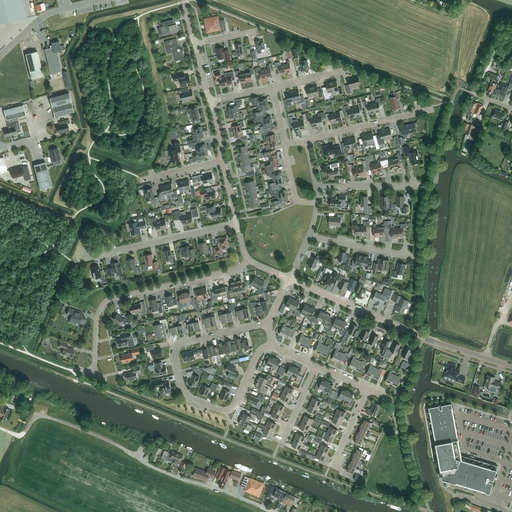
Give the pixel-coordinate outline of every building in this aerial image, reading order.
[(0,0),(0,23),(23,18),(18,0),(0,0)] [(218,16),(203,19),(206,34),(221,31),(221,28),(226,27),(224,20),(219,21),(218,16)] [(160,35),(162,35),(163,35),(167,34),(167,33),(170,33),(170,34),(178,32),(176,24),(175,24),(173,18),(161,21),(162,27),(161,27),(161,28),(157,28),(158,33),(159,33),(160,35)] [(179,48),(177,40),(177,39),(164,41),(167,54),(174,53),(176,61),(185,59),(183,50),(181,51),(181,49),(180,48),(179,48)] [(261,49),(266,48),(265,44),(264,44),(263,40),(257,42),(257,41),(255,41),(257,50),(258,54),(262,53),(261,49)] [(64,45),(60,46),(59,41),(51,43),(52,48),(44,50),(50,74),(61,71),(57,52),(61,51),(61,50),(65,49),(64,45)] [(248,55),(246,46),(242,47),(242,44),(235,45),(237,56),(244,54),(244,56),(248,55)] [(216,49),(218,59),(224,58),(225,61),(231,60),(228,50),(223,51),(223,48),(216,49)] [(25,54),(31,79),(43,77),(37,51),(25,54)] [(308,64),(309,64),(308,60),(299,62),(298,58),(294,59),(296,67),(300,66),(301,71),(303,70),(309,68),(308,64)] [(286,73),(284,65),(281,65),(280,62),(275,63),(276,69),(279,68),(281,75),(286,73)] [(271,71),(274,70),(272,63),(269,64),(269,65),(267,65),(268,69),(264,69),(267,78),(272,77),(271,71)] [(267,78),(264,69),(261,70),(261,67),(258,68),(255,68),(257,74),(260,73),(261,80),(267,78)] [(247,82),(252,81),(251,75),(254,74),(253,68),(249,68),(250,72),(245,73),(247,82)] [(247,82),(245,73),(241,74),(241,72),(240,70),(235,71),(236,78),(239,77),(241,83),(247,82)] [(221,78),(221,74),(220,71),(215,72),(216,79),(219,78),(221,87),(227,86),(225,77),(221,78)] [(235,80),(233,72),(224,74),(225,77),(227,86),(233,85),(232,81),(235,80)] [(189,75),(185,76),(181,77),(180,73),(173,75),(174,81),(180,80),(182,88),(181,88),(187,87),(187,86),(186,83),(190,82),(189,75)] [(350,87),(360,85),(358,77),(348,80),(349,85),(345,85),(347,94),(351,93),(350,87)] [(340,94),(343,94),(342,88),(338,89),(336,81),(331,82),(333,92),(339,90),(340,94)] [(495,88),(496,84),(491,82),(487,92),(492,94),(495,88)] [(500,90),(497,96),(504,98),(506,92),(508,87),(501,84),(500,85),(499,89),(500,90)] [(320,99),(324,98),(321,89),(318,90),(317,86),(311,87),(314,97),(317,96),(317,98),(320,97),(320,99)] [(194,98),(192,91),(189,92),(188,88),(178,91),(179,95),(181,94),(183,103),(187,102),(187,100),(194,98)] [(299,91),(295,92),(295,91),(292,92),(294,101),(298,100),(299,104),(305,103),(303,95),(300,96),(299,91)] [(288,103),(294,101),(292,92),(289,92),(289,93),(286,94),(287,99),(288,103)] [(398,99),(401,98),(399,92),(394,93),(395,97),(390,99),(393,109),(400,107),(398,99)] [(74,112),(71,102),(69,93),(49,98),(54,117),(74,112)] [(258,106),(268,104),(267,99),(258,101),(257,97),(251,99),(252,105),(257,103),(258,106)] [(379,105),(382,104),(381,98),(376,99),(376,103),(373,103),(375,113),(381,112),(379,105)] [(229,113),(239,111),(238,108),(241,107),(240,105),(242,104),(241,101),(236,102),(236,106),(228,108),(229,113)] [(373,103),(367,105),(366,101),(363,102),(365,108),(368,107),(369,114),(375,113),(373,103)] [(470,121),(473,114),(478,103),(471,101),(465,114),(468,115),(468,116),(467,119),(468,120),(470,121)] [(360,109),(363,109),(361,103),(358,103),(359,107),(353,108),(356,118),(361,116),(360,109)] [(483,105),(480,104),(478,103),(473,114),(476,115),(475,117),(478,118),(479,116),(483,105)] [(266,114),(265,110),(269,109),(268,104),(258,106),(259,109),(256,110),(257,112),(253,113),(254,116),(261,115),(266,114)] [(23,105),(3,110),(6,120),(25,115),(23,105)] [(356,118),(353,108),(348,110),(347,106),(344,107),(345,113),(348,112),(350,119),(356,118)] [(192,122),(199,120),(196,107),(189,109),(187,110),(188,115),(190,114),(192,122)] [(325,118),(324,112),(323,109),(318,110),(319,114),(318,114),(318,117),(315,117),(318,127),(323,126),(321,119),(325,118)] [(341,118),(344,117),(342,110),(339,111),(339,112),(334,114),(336,122),(342,121),(341,118)] [(503,120),(505,114),(494,110),(492,116),(503,120)] [(239,120),(245,119),(244,115),(242,115),(242,113),(239,114),(239,111),(229,113),(230,118),(238,117),(239,120)] [(304,122),(307,121),(305,113),(302,114),(303,117),(300,118),(301,121),(298,121),(300,131),(306,130),(304,122)] [(318,127),(315,117),(310,118),(309,113),(305,113),(307,121),(310,120),(312,128),(318,127)] [(272,122),(271,116),(267,117),(266,114),(261,115),(254,116),(256,122),(261,121),(262,124),(272,122)] [(331,124),(336,122),(334,114),(329,115),(328,114),(325,114),(327,122),(330,121),(331,124)] [(297,119),(292,120),(291,117),(288,118),(290,126),(293,125),(295,132),(300,131),(298,121),(297,119)] [(58,133),(69,131),(67,124),(70,123),(69,120),(58,122),(59,126),(57,126),(58,133)] [(19,127),(18,121),(7,124),(8,129),(4,130),(6,136),(16,134),(16,132),(20,131),(19,127)] [(242,130),(241,127),(245,127),(243,121),(238,122),(238,126),(232,127),(233,133),(242,130)] [(264,129),(273,127),(272,122),(262,124),(263,127),(260,127),(261,130),(258,130),(259,134),(265,132),(264,129)] [(408,133),(416,131),(414,124),(400,127),(402,134),(403,134),(403,136),(407,137),(408,133)] [(467,130),(463,142),(465,142),(466,140),(469,141),(471,136),(470,136),(474,126),(469,124),(467,130)] [(192,134),(202,132),(201,127),(193,128),(192,125),(186,126),(187,130),(188,130),(189,132),(192,131),(192,134)] [(179,138),(178,129),(170,131),(172,139),(179,138)] [(397,137),(394,137),(394,138),(392,138),(390,129),(384,130),(387,140),(390,139),(391,142),(395,141),(396,145),(399,144),(397,137)] [(247,139),(246,135),(246,133),(243,134),(242,130),(233,133),(235,138),(241,137),(242,140),(247,139)] [(203,137),(202,132),(192,134),(193,137),(189,138),(190,140),(188,141),(188,144),(189,144),(195,143),(195,139),(203,137)] [(267,142),(276,140),(275,134),(269,136),(268,133),(262,134),(263,140),(267,139),(267,142)] [(375,145),(374,141),(372,133),(367,134),(369,144),(372,143),(373,146),(375,145)] [(364,145),(369,144),(367,134),(362,136),(363,143),(360,144),(362,150),(365,149),(364,145)] [(362,150),(360,144),(357,145),(355,137),(349,138),(352,148),(355,148),(358,150),(358,151),(362,150)] [(349,149),(352,148),(349,138),(344,140),(346,148),(343,148),(344,154),(347,153),(349,149)] [(271,147),(277,145),(276,140),(267,142),(268,145),(265,146),(266,151),(272,150),(271,147)] [(171,162),(179,160),(177,152),(181,151),(179,142),(172,144),(173,150),(169,151),(171,162)] [(196,152),(206,150),(205,144),(196,146),(195,143),(189,144),(188,144),(189,148),(192,147),(193,150),(196,149),(196,152)] [(336,156),(342,154),(340,146),(334,147),(333,144),(322,147),(324,156),(333,154),(334,156),(336,156)] [(411,165),(420,163),(417,151),(411,153),(409,146),(403,147),(405,156),(409,155),(411,165)] [(57,148),(50,150),(52,157),(50,157),(51,162),(53,161),(54,165),(61,163),(57,148)] [(205,160),(205,156),(207,155),(206,150),(196,152),(197,155),(193,156),(193,158),(190,159),(191,163),(205,160)] [(269,159),(270,162),(279,160),(277,154),(275,155),(274,150),(263,153),(264,157),(265,157),(265,160),(269,159)] [(240,160),(248,158),(247,152),(238,154),(240,160)] [(398,159),(402,158),(400,152),(397,153),(397,155),(395,156),(396,158),(393,159),(395,169),(401,167),(398,159)] [(382,168),(386,167),(382,153),(379,154),(380,158),(379,159),(377,162),(378,163),(375,163),(378,173),(383,172),(382,168)] [(393,159),(388,160),(387,157),(386,157),(385,153),(382,153),(386,167),(389,166),(390,170),(395,169),(393,159)] [(241,167),(250,165),(248,158),(240,160),(241,167)] [(274,167),(280,165),(279,160),(270,162),(271,165),(266,166),(267,168),(266,169),(267,172),(272,171),(274,170),(274,167)] [(364,168),(367,167),(366,160),(365,160),(362,161),(363,166),(358,167),(360,177),(366,176),(364,168)] [(339,175),(340,175),(338,167),(339,167),(338,161),(330,163),(331,167),(332,167),(332,168),(327,169),(329,178),(330,178),(329,177),(339,174),(339,175)] [(34,165),(40,189),(51,187),(45,162),(34,165)] [(360,177),(358,167),(355,168),(354,164),(352,165),(355,178),(360,177)] [(253,167),(250,167),(250,165),(241,167),(243,173),(246,172),(247,176),(255,174),(253,167)] [(10,170),(12,178),(24,175),(25,181),(31,179),(27,166),(22,167),(22,166),(18,167),(18,168),(10,170)] [(273,180),(283,178),(282,172),(273,174),(272,171),(267,172),(266,172),(267,176),(269,175),(270,178),(272,177),(273,180)] [(203,181),(204,184),(214,181),(212,174),(203,177),(202,175),(197,176),(197,179),(194,180),(194,183),(203,181)] [(270,190),(277,188),(277,185),(284,183),(283,178),(273,180),(274,183),(271,183),(272,186),(269,187),(270,190)] [(194,187),(190,187),(189,179),(183,181),(186,190),(188,190),(189,193),(191,192),(192,193),(195,193),(194,187)] [(174,198),(178,197),(176,191),(173,192),(171,184),(166,185),(168,195),(171,194),(171,197),(174,196),(174,198)] [(168,195),(166,185),(160,186),(162,191),(158,192),(160,202),(166,200),(165,195),(168,195)] [(248,195),(256,193),(255,187),(246,189),(248,195)] [(153,205),(159,204),(158,197),(154,198),(152,188),(143,190),(146,201),(152,199),(153,205)] [(277,198),(287,195),(286,190),(278,192),(277,188),(270,190),(271,196),(276,195),(277,198)] [(215,193),(214,191),(207,193),(206,190),(201,191),(202,197),(206,196),(206,200),(216,198),(216,196),(217,195),(216,193),(215,193)] [(249,202),(258,200),(256,193),(248,195),(249,202)] [(277,198),(278,200),(272,202),(273,208),(285,205),(285,202),(288,201),(287,195),(277,198)] [(345,202),(346,196),(339,196),(339,199),(331,199),(330,207),(341,207),(341,202),(345,202)] [(401,212),(407,212),(407,206),(404,206),(404,196),(397,197),(397,207),(401,206),(401,212)] [(367,197),(361,197),(361,206),(365,206),(365,210),(367,210),(367,213),(367,214),(373,214),(373,206),(371,206),(367,206),(367,197)] [(388,209),(392,209),(392,200),(388,200),(388,197),(381,197),(381,208),(388,208),(388,209)] [(220,209),(216,210),(215,204),(206,206),(206,209),(207,210),(208,214),(211,214),(212,218),(212,217),(213,220),(217,219),(217,216),(222,215),(220,209)] [(194,222),(192,218),(199,216),(197,208),(190,210),(191,213),(186,215),(188,224),(194,222)] [(186,215),(185,211),(180,212),(180,211),(176,212),(177,219),(181,218),(183,225),(188,224),(186,215)] [(343,218),(343,215),(337,214),(337,217),(329,217),(329,225),(340,226),(341,218),(343,218)] [(166,222),(169,221),(167,215),(164,216),(165,219),(160,221),(162,230),(167,229),(166,222)] [(139,229),(146,228),(144,216),(143,216),(144,216),(133,219),(133,223),(129,224),(132,235),(132,234),(140,232),(140,233),(139,229)] [(162,230),(160,221),(157,221),(156,217),(150,219),(151,225),(155,225),(156,231),(162,230)] [(388,224),(388,221),(384,221),(384,224),(382,224),(382,227),(379,227),(379,237),(385,236),(384,227),(388,227),(388,224)] [(392,226),(391,224),(391,221),(388,221),(388,224),(388,227),(388,230),(392,230),(392,239),(398,238),(397,228),(394,228),(394,226),(392,226)] [(361,236),(361,226),(358,226),(357,222),(352,223),(352,232),(356,232),(356,236),(361,236)] [(366,228),(370,228),(369,222),(363,222),(363,226),(361,226),(361,236),(367,235),(366,228)] [(403,231),(406,230),(406,224),(400,224),(400,228),(397,228),(398,238),(403,238),(403,231)] [(226,247),(229,246),(227,238),(224,238),(219,239),(220,239),(217,240),(219,247),(214,248),(215,255),(222,253),(221,249),(226,248),(226,247)] [(208,254),(212,253),(210,244),(206,245),(206,242),(199,244),(201,254),(208,253),(208,254)] [(196,257),(194,248),(190,249),(189,246),(182,247),(182,248),(180,249),(182,257),(189,256),(189,259),(196,257)] [(171,264),(176,262),(175,256),(172,257),(170,250),(164,251),(166,261),(170,260),(171,264)] [(348,270),(349,260),(345,259),(347,253),(338,251),(337,255),(339,255),(338,260),(345,262),(343,269),(348,270)] [(159,268),(157,262),(154,262),(152,254),(144,256),(146,264),(142,265),(144,272),(147,271),(148,268),(148,266),(152,265),(153,269),(159,268)] [(321,263),(324,258),(317,255),(316,258),(312,257),(308,266),(314,269),(318,262),(321,263)] [(361,265),(363,256),(357,255),(356,261),(353,260),(351,266),(356,267),(358,265),(361,265)] [(372,259),(369,259),(369,257),(363,256),(361,265),(364,266),(365,269),(370,270),(372,259)] [(138,274),(142,273),(140,267),(136,268),(134,259),(127,260),(129,270),(134,269),(134,272),(137,272),(138,274)] [(378,269),(387,271),(389,261),(379,259),(378,264),(374,263),(373,271),(377,272),(378,269)] [(121,268),(120,268),(118,262),(112,264),(112,266),(107,268),(109,277),(114,276),(113,273),(118,272),(118,275),(123,274),(121,268)] [(406,269),(407,265),(398,263),(396,272),(393,271),(392,277),(397,278),(398,274),(404,275),(405,269),(406,269)] [(91,268),(94,279),(98,277),(99,281),(105,280),(103,270),(100,271),(99,266),(98,266),(98,267),(92,268),(91,268)] [(326,268),(325,268),(324,267),(322,272),(326,274),(323,281),(329,284),(331,279),(335,280),(338,274),(332,271),(332,270),(326,268)] [(345,291),(348,282),(344,281),(346,278),(340,276),(338,281),(341,282),(338,288),(345,291)] [(366,278),(361,276),(358,282),(364,284),(366,278)] [(255,287),(260,279),(255,277),(252,283),(249,281),(246,282),(247,288),(252,287),(253,285),(255,287)] [(263,293),(264,293),(264,290),(261,288),(265,282),(260,279),(255,287),(258,289),(257,290),(258,295),(263,293)] [(351,279),(347,289),(352,292),(357,282),(351,279)] [(244,292),(244,293),(247,292),(246,286),(243,287),(241,280),(236,281),(238,293),(244,292)] [(238,293),(236,281),(230,282),(231,287),(228,288),(230,293),(230,292),(231,296),(233,296),(233,294),(238,293)] [(363,286),(361,284),(357,283),(354,290),(358,291),(356,296),(362,299),(366,290),(362,288),(363,286)] [(230,292),(230,293),(227,293),(225,286),(220,287),(222,296),(227,295),(228,299),(231,299),(231,296),(230,292)] [(216,297),(222,296),(220,287),(214,289),(216,296),(213,296),(214,303),(217,302),(216,297)] [(388,300),(392,291),(385,288),(382,294),(376,291),(372,300),(373,300),(378,303),(378,304),(381,306),(382,304),(383,305),(385,299),(388,300)] [(194,300),(196,306),(197,311),(200,310),(199,305),(198,302),(200,302),(200,299),(203,299),(200,289),(195,290),(197,299),(194,300)] [(194,297),(191,298),(189,292),(184,293),(186,302),(187,307),(190,305),(192,305),(192,306),(196,306),(194,300),(194,297)] [(262,311),(268,309),(267,303),(270,302),(268,292),(264,293),(263,293),(265,301),(260,302),(261,305),(262,311)] [(187,307),(186,302),(184,293),(179,294),(180,301),(177,301),(179,309),(182,309),(182,307),(184,307),(187,308),(187,307)] [(410,302),(401,298),(401,297),(394,293),(391,300),(398,303),(395,310),(405,314),(407,309),(405,308),(408,302),(410,302)] [(168,306),(177,304),(176,299),(173,299),(172,295),(165,297),(167,304),(164,304),(165,312),(169,311),(168,306)] [(290,309),(294,299),(289,297),(286,305),(283,303),(279,312),(282,314),(285,306),(290,309)] [(162,306),(158,307),(156,299),(149,300),(151,309),(156,308),(156,311),(159,311),(159,313),(164,313),(162,306)] [(296,316),(299,310),(296,309),(299,302),(294,299),(290,309),(295,311),(293,315),(296,316)] [(260,302),(256,303),(256,302),(251,303),(253,314),(256,313),(257,315),(263,314),(262,311),(261,305),(260,302)] [(65,306),(56,304),(54,310),(63,313),(65,306)] [(140,314),(147,313),(146,307),(141,308),(140,304),(130,306),(131,313),(140,312),(140,314)] [(306,316),(310,306),(305,304),(302,312),(299,310),(296,316),(299,317),(301,313),(306,316)] [(312,322),(314,317),(312,316),(315,309),(310,306),(306,316),(308,317),(307,320),(309,321),(309,322),(312,323),(312,322)] [(83,313),(83,312),(69,308),(67,315),(72,316),(71,320),(74,321),(73,324),(78,325),(79,323),(82,324),(85,317),(80,315),(81,312),(83,313)] [(244,318),(242,310),(239,310),(239,308),(236,309),(238,320),(244,318)] [(322,321),(326,313),(320,311),(318,317),(315,316),(314,317),(312,322),(318,324),(319,320),(322,321)] [(228,322),(226,313),(223,314),(222,312),(219,313),(222,324),(228,322)] [(327,331),(331,323),(328,322),(331,316),(326,313),(322,321),(325,323),(323,326),(326,327),(324,329),(327,331)] [(129,324),(132,321),(126,316),(124,319),(117,314),(113,319),(120,325),(122,322),(125,324),(127,322),(129,324)] [(211,326),(209,317),(206,318),(205,316),(203,316),(205,328),(211,326)] [(337,328),(341,320),(336,318),(333,324),(331,323),(327,331),(330,332),(333,326),(337,328)] [(164,328),(168,328),(166,319),(159,321),(160,324),(154,326),(157,339),(166,337),(164,328)] [(195,330),(193,323),(190,324),(189,319),(186,320),(189,331),(195,330)] [(340,329),(339,331),(340,331),(340,333),(341,333),(341,335),(343,336),(346,330),(343,329),(346,323),(341,320),(337,328),(340,329)] [(178,334),(176,327),(173,327),(172,323),(170,324),(172,335),(178,334)] [(285,337),(289,328),(286,327),(286,325),(284,324),(279,334),(285,337)] [(359,331),(356,330),(357,326),(352,324),(349,332),(346,331),(342,340),(347,342),(350,334),(356,336),(359,331)] [(291,339),(295,329),(293,328),(292,329),(289,328),(285,337),(291,339)] [(365,340),(369,332),(364,329),(360,338),(365,340)] [(131,339),(130,332),(121,334),(122,338),(117,339),(119,347),(128,345),(129,347),(135,346),(133,338),(131,339)] [(303,346),(307,338),(304,336),(304,335),(302,334),(297,344),(303,346)] [(374,345),(378,337),(373,334),(369,343),(374,345)] [(309,349),(313,339),(311,338),(310,339),(307,338),(303,346),(309,349)] [(247,340),(241,341),(241,339),(234,340),(235,344),(237,350),(243,348),(243,350),(249,349),(247,340)] [(386,349),(389,342),(384,340),(381,348),(384,349),(381,355),(386,357),(386,356),(389,350),(386,349)] [(232,344),(232,341),(225,342),(227,347),(228,352),(234,351),(234,352),(237,352),(237,350),(235,344),(232,344)] [(320,354),(324,345),(321,344),(321,342),(319,341),(314,351),(320,354)] [(71,357),(74,350),(66,347),(67,344),(61,342),(59,347),(63,349),(61,354),(71,357)] [(228,352),(227,347),(224,348),(223,343),(217,345),(217,347),(218,349),(219,354),(225,353),(225,354),(226,354),(226,357),(229,357),(228,354),(228,352)] [(396,354),(399,345),(394,343),(391,351),(389,350),(386,356),(390,358),(393,352),(396,354)] [(219,356),(219,354),(218,349),(217,347),(214,347),(214,345),(208,347),(210,356),(211,356),(212,358),(213,358),(217,357),(217,359),(220,359),(219,356)] [(326,357),(331,347),(328,345),(327,347),(324,345),(320,354),(326,357)] [(163,356),(162,354),(163,354),(163,353),(163,351),(162,350),(161,350),(161,349),(155,350),(154,346),(146,347),(147,352),(151,351),(153,358),(163,356)] [(133,355),(140,354),(138,348),(131,350),(132,353),(121,355),(123,363),(134,361),(133,355)] [(407,359),(411,350),(406,348),(402,357),(407,359)] [(198,353),(203,354),(204,359),(209,358),(207,349),(202,350),(201,350),(197,351),(197,349),(193,350),(193,351),(183,353),(185,362),(195,359),(194,354),(198,353)] [(337,362),(341,353),(338,351),(339,350),(336,349),(332,359),(337,362)] [(343,364),(348,354),(345,353),(345,354),(341,353),(337,362),(343,364)] [(271,367),(275,358),(270,356),(268,361),(265,360),(262,367),(265,368),(266,365),(271,367)] [(355,369),(359,361),(355,359),(356,358),(353,357),(349,367),(355,369)] [(277,370),(281,361),(275,358),(271,367),(277,370)] [(360,372),(365,362),(362,361),(362,362),(359,361),(355,369),(360,372)] [(158,376),(167,374),(165,367),(163,367),(162,362),(155,364),(156,369),(158,376)] [(372,377),(376,368),(372,367),(373,366),(371,364),(366,375),(372,377)] [(458,375),(460,371),(455,369),(456,366),(450,364),(448,367),(447,367),(444,375),(455,379),(455,381),(464,384),(464,383),(464,382),(465,377),(458,375)] [(236,380),(239,374),(232,371),(233,368),(228,365),(225,370),(229,372),(227,376),(236,380)] [(291,376),(296,367),(290,365),(286,374),(291,376)] [(136,373),(140,372),(139,367),(133,368),(133,372),(125,374),(127,381),(137,379),(136,373)] [(298,383),(301,377),(298,375),(301,370),(296,367),(291,376),(297,379),(295,382),(298,383)] [(378,380),(382,370),(380,368),(379,370),(376,368),(372,377),(378,380)] [(195,387),(199,377),(192,375),(193,373),(192,371),(187,373),(188,376),(191,378),(188,384),(195,387)] [(391,384),(395,375),(392,374),(392,372),(390,371),(385,382),(391,384)] [(271,384),(273,379),(274,377),(269,375),(267,379),(260,376),(258,379),(257,379),(256,381),(265,385),(266,382),(271,384)] [(397,387),(401,377),(399,375),(398,377),(395,375),(391,384),(397,387)] [(501,383),(494,381),(495,378),(487,376),(485,385),(489,386),(488,390),(495,392),(496,388),(499,389),(501,383)] [(324,391),(328,382),(322,379),(320,385),(317,383),(314,390),(317,392),(318,388),(324,391)] [(170,389),(170,388),(169,382),(161,384),(160,380),(153,382),(154,388),(160,386),(161,391),(164,390),(165,393),(166,394),(170,393),(171,392),(170,389)] [(229,391),(231,389),(232,385),(223,381),(221,385),(228,388),(227,390),(224,389),(220,398),(226,401),(230,392),(229,391)] [(264,387),(265,385),(256,381),(256,382),(256,383),(255,386),(262,389),(261,392),(266,394),(268,389),(264,387)] [(333,391),(331,390),(333,384),(328,382),(324,391),(329,393),(331,394),(330,397),(332,398),(335,392),(333,390),(333,391)] [(215,392),(218,385),(212,383),(210,388),(204,385),(200,394),(207,396),(209,389),(215,392)] [(480,387),(473,385),(471,394),(478,396),(480,387)] [(291,396),(294,390),(286,386),(283,392),(291,396)] [(344,400),(348,391),(343,388),(340,394),(338,393),(335,392),(332,398),(335,400),(336,398),(338,399),(338,397),(344,400)] [(348,391),(344,400),(349,402),(348,405),(351,407),(354,400),(351,399),(353,393),(348,391)] [(288,402),(291,396),(283,392),(280,398),(288,402)] [(262,403),(264,397),(259,395),(257,398),(251,395),(248,402),(256,405),(258,401),(262,403)] [(318,408),(321,402),(313,398),(310,404),(318,408)] [(376,415),(381,405),(374,402),(371,410),(368,409),(366,414),(372,416),(373,413),(376,415)] [(282,413),(285,407),(276,403),(274,409),(282,413)] [(428,408),(442,479),(489,493),(498,466),(461,455),(451,403),(428,408)] [(315,414),(318,408),(310,404),(307,410),(315,414)] [(9,410),(0,405),(0,418),(5,421),(9,410)] [(262,416),(264,413),(260,412),(252,408),(251,411),(262,416)] [(279,419),(282,413),(274,409),(271,415),(279,419)] [(343,419),(346,413),(338,409),(335,415),(343,419)] [(254,421),(256,416),(251,413),(250,416),(243,413),(241,416),(240,418),(249,422),(250,419),(254,421)] [(340,425),(343,419),(335,415),(332,421),(340,425)] [(310,426),(313,419),(305,416),(302,422),(310,426)] [(247,424),(249,422),(240,418),(239,419),(240,420),(238,423),(246,426),(244,429),(249,431),(252,426),(247,424)] [(361,425),(368,428),(371,423),(363,420),(361,425)] [(274,431),(277,425),(268,421),(266,427),(274,431)] [(308,432),(310,426),(302,422),(299,428),(308,432)] [(258,427),(264,430),(263,433),(271,437),(274,431),(266,427),(259,424),(258,427)] [(367,431),(368,428),(361,425),(359,430),(369,435),(370,433),(367,431)] [(335,437),(338,431),(330,427),(327,433),(335,437)] [(368,437),(369,435),(359,430),(356,436),(363,439),(365,436),(368,437)] [(260,442),(262,436),(256,433),(253,439),(260,442)] [(332,443),(335,437),(327,433),(324,439),(332,443)] [(302,443),(305,437),(297,434),(294,440),(302,443)] [(361,445),(363,439),(356,436),(354,441),(361,445)] [(300,449),(302,443),(294,440),(291,446),(300,449)] [(327,454),(330,448),(322,445),(319,451),(327,454)] [(353,454),(361,457),(363,452),(356,449),(353,454)] [(173,463),(177,454),(172,452),(171,454),(169,454),(169,453),(164,451),(161,458),(173,463)] [(324,461),(327,454),(319,451),(316,457),(324,461)] [(179,466),(183,456),(177,454),(173,463),(179,466)] [(359,461),(361,457),(353,454),(351,460),(362,464),(363,462),(359,461)] [(361,467),(362,464),(351,460),(349,465),(356,468),(357,465),(361,467)] [(353,474),(356,468),(349,465),(346,471),(353,474)] [(219,485),(219,486),(224,488),(231,472),(226,470),(227,469),(220,466),(213,482),(219,485)] [(209,468),(207,472),(196,468),(193,476),(197,478),(197,477),(206,481),(208,476),(213,478),(216,471),(209,468)] [(239,481),(241,474),(232,471),(230,477),(239,481)] [(363,478),(356,474),(354,480),(361,483),(363,478)] [(242,485),(241,487),(245,489),(245,491),(259,497),(264,484),(250,478),(249,479),(245,477),(242,485)] [(281,503),(286,493),(284,492),(276,488),(273,495),(280,499),(279,501),(279,502),(281,503)] [(289,497),(290,495),(287,493),(282,502),(287,505),(289,501),(291,497),(289,497)] [(296,503),(298,499),(296,497),(290,495),(289,497),(291,497),(289,501),(287,505),(291,506),(294,502),(296,503)]
